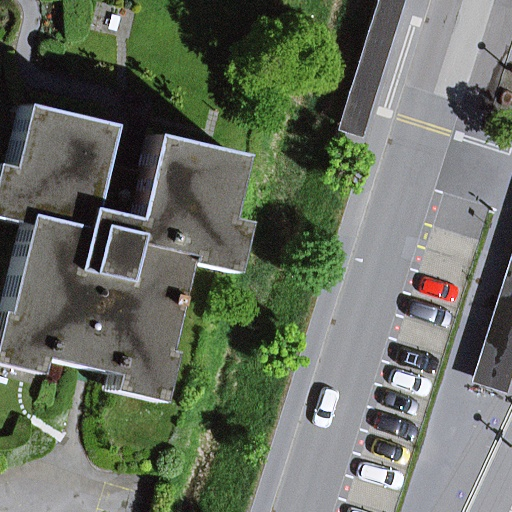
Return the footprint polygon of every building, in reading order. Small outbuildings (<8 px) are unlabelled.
[(376,0),(336,132),(361,140),(404,0),(376,0)] [(215,226),(231,157),(147,137),(138,173),(127,221),(85,211),(96,163),(105,127),(18,107),(2,175),(0,185),(0,215),(20,220),(19,226),(0,306),(0,351),(35,359),(99,374),(149,386),(157,352),(178,264),(180,258),(206,264),(215,226)] [(85,211),(127,221),(138,173),(96,163),(85,211)] [(20,220),(0,215),(0,185),(2,175),(0,174),(0,221),(19,226),(20,220)] [(178,264),(221,274),(232,229),(215,226),(206,264),(180,258),(178,264)] [(511,246),(469,384),(505,395),(511,373),(511,246)] [(35,359),(0,351),(0,367),(31,375),(35,359)] [(157,352),(149,386),(99,374),(95,391),(152,404),(164,354),(157,352)]
